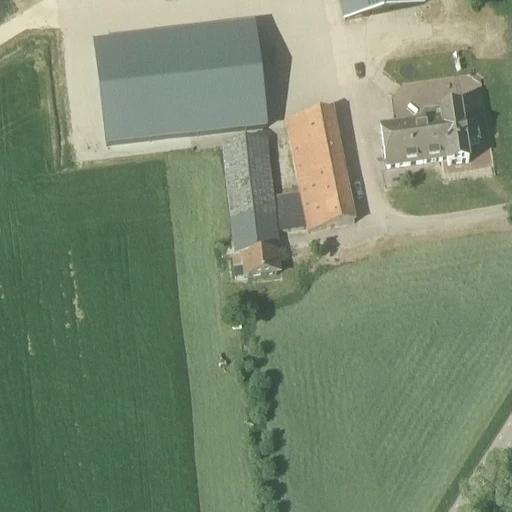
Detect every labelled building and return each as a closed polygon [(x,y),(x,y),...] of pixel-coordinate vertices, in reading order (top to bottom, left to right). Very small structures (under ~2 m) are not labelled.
[(336,0),(341,23),(424,7),(422,0),(336,0)] [(252,31),(93,51),(106,151),(264,130),(252,31)] [(438,116),(445,164),(445,171),(465,168),(463,150),(476,148),(474,129),(460,131),(457,113),(438,116)] [(242,282),(275,278),(273,257),(278,256),(276,236),(306,232),(306,235),(354,226),(332,114),(285,124),(299,198),(272,201),(266,144),(222,149),(234,259),(231,259),(234,282),(242,281),(242,282)] [(445,164),(438,116),(438,114),(416,118),(417,126),(377,132),(383,173),(445,164)]
